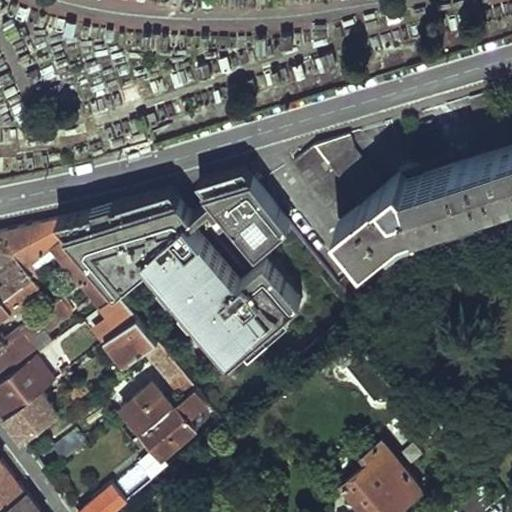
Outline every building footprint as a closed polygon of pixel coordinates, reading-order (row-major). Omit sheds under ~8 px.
[(295,160),(363,253),(407,223),(511,191),(511,126),(500,89),(473,96),(489,151),(422,172),(419,166),(400,171),(382,184),(354,145),(352,131),(316,143),(295,160)] [(251,164),(203,177),(256,240),(289,214),(251,164)] [(75,213),(60,216),(104,269),(119,288),(133,276),(126,268),(146,252),(152,260),(233,357),(305,297),(270,255),(245,276),(192,213),(197,209),(177,184),(90,210),(75,213)] [(289,214),(256,240),(263,247),(295,222),(289,214)] [(0,229),(37,274),(44,271),(35,260),(54,245),(84,281),(93,277),(104,269),(60,216),(30,223),(0,229)] [(0,265),(7,275),(17,286),(37,274),(0,229),(0,265)] [(146,252),(126,268),(133,276),(152,260),(146,252)] [(104,269),(93,277),(112,298),(122,291),(119,288),(104,269)] [(0,298),(0,342),(6,338),(0,327),(0,321),(39,296),(50,307),(58,302),(49,291),(37,274),(17,286),(6,295),(0,298)] [(2,289),(6,295),(17,286),(7,275),(1,279),(6,286),(2,289)] [(58,302),(64,297),(55,286),(49,291),(58,302)] [(122,291),(112,298),(130,318),(140,313),(126,295),(122,291)] [(0,342),(0,367),(5,374),(37,351),(29,340),(42,330),(39,326),(55,314),(50,307),(6,338),(0,342)] [(130,318),(115,331),(125,344),(117,350),(124,359),(147,342),(157,334),(153,328),(148,322),(140,313),(130,318)] [(206,329),(189,339),(197,352),(214,341),(206,329)] [(157,334),(147,342),(186,390),(197,381),(157,334)] [(0,377),(0,406),(6,414),(33,393),(56,376),(37,351),(5,374),(0,377)] [(153,418),(176,400),(156,377),(133,396),(153,418)] [(77,388),(81,393),(90,385),(85,380),(77,388)] [(153,418),(142,427),(162,451),(194,423),(188,416),(210,398),(197,381),(186,390),(176,400),(153,418)] [(33,393),(6,414),(11,420),(24,437),(57,413),(52,408),(46,411),(33,393)] [(122,404),(142,427),(153,418),(133,396),(122,404)] [(212,415),(218,420),(224,414),(219,408),(212,415)] [(411,415),(390,432),(399,444),(421,428),(411,415)] [(447,416),(432,429),(447,451),(465,437),(447,416)] [(57,445),(66,457),(88,441),(78,428),(57,445)] [(390,432),(382,439),(391,450),(399,444),(390,432)] [(369,459),(341,479),(365,511),(389,511),(419,488),(391,450),(382,439),(364,452),(369,459)] [(468,473),(474,480),(491,465),(485,458),(468,473)] [(0,461),(0,510),(27,491),(3,459),(0,461)] [(89,500),(98,511),(105,511),(124,497),(111,481),(89,500)] [(0,510),(0,511),(42,511),(27,491),(0,510)]
